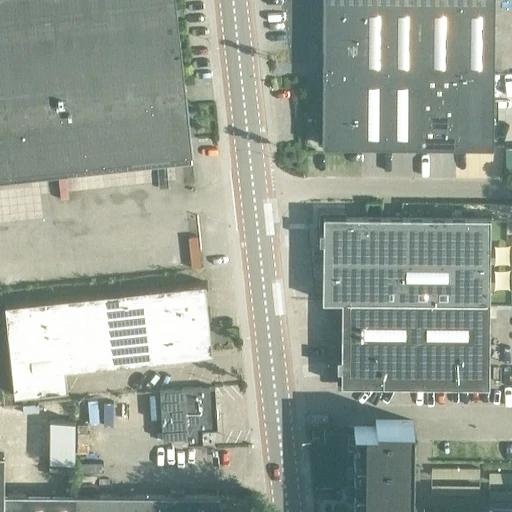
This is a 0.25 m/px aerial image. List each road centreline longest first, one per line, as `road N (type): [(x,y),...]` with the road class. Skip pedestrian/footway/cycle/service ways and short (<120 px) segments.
road 1 (tertiary): [(287,511),(251,189)]
road 2 (unclassified): [(251,189),(511,189)]
road 3 (tertiary): [(251,189),(231,0)]
